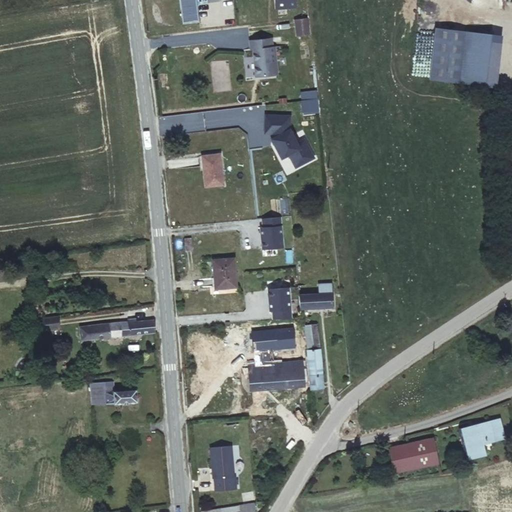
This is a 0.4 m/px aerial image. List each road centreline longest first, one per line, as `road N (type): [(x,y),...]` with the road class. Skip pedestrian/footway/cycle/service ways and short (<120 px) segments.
road 1 (track): [(192,511),(141,0)]
road 2 (tertiary): [(180,511),(131,0)]
road 3 (unclassified): [(319,444),(344,406),(511,288)]
road 4 (residential): [(319,444),(367,439),(511,391)]
